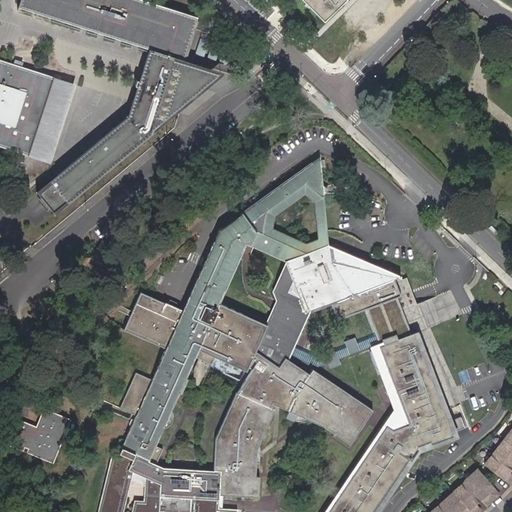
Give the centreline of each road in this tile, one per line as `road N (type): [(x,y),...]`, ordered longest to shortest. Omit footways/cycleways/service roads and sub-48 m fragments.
road 1 (tertiary): [(340,98),(511,265)]
road 2 (tertiary): [(233,0),(340,98)]
road 3 (tertiary): [(340,98),(428,0)]
